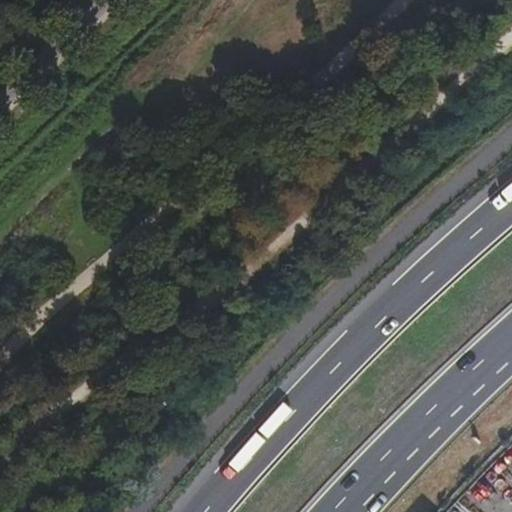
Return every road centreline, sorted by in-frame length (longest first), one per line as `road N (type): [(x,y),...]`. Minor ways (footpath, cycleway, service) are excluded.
road 1 (motorway): [(511,208),(315,388),(207,511)]
road 2 (motorway): [(333,511),(511,342)]
